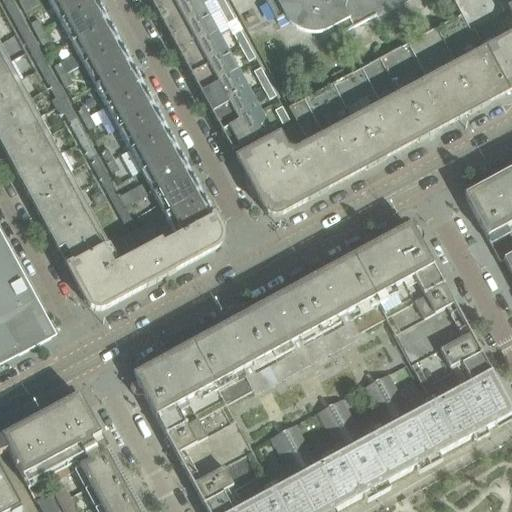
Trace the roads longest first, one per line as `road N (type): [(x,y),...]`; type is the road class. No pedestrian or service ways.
road 1 (residential): [(263,264),(121,0)]
road 2 (residential): [(89,357),(263,264)]
road 3 (residential): [(511,348),(420,179)]
road 4 (residential): [(89,357),(0,191)]
road 5 (residential): [(263,264),(420,179)]
road 6 (residential): [(172,511),(89,357)]
